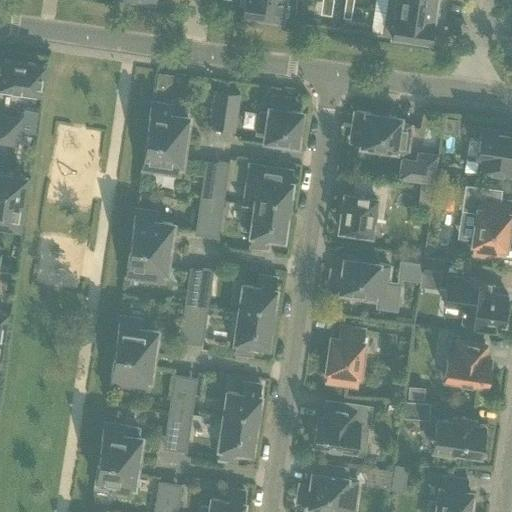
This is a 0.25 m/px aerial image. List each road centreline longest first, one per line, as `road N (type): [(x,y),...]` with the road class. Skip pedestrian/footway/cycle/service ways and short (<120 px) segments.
road 1 (tertiary): [(195,55),(0,26)]
road 2 (tertiary): [(336,75),(195,55)]
road 3 (tertiary): [(467,94),(336,75)]
road 4 (residential): [(276,480),(157,459)]
road 5 (residential): [(324,159),(205,141)]
